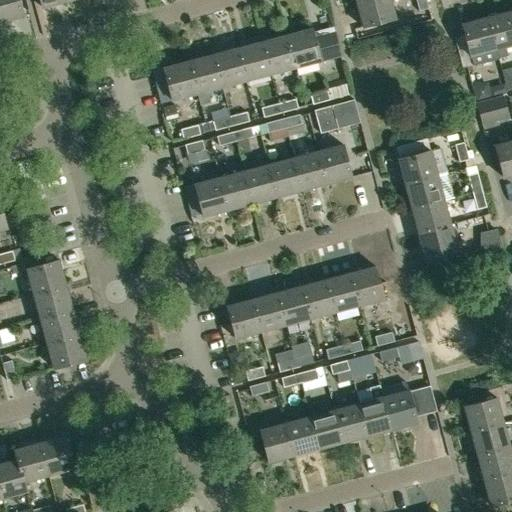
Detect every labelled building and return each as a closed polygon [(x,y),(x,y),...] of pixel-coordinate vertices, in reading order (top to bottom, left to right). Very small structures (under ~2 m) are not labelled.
[(0,0),(0,22),(23,16),(18,0),(0,0)] [(395,18),(390,0),(360,0),(355,1),(362,27),(395,18)] [(416,0),(419,11),(429,9),(426,0),(416,0)] [(511,14),(511,11),(487,17),(498,60),(499,60),(496,50),(511,45),(511,14)] [(473,67),(498,60),(487,17),(462,24),(470,57),(471,57),(473,67)] [(311,28),(286,35),(295,68),(340,56),(334,32),(313,37),(311,28)] [(295,68),(286,35),(262,41),(271,75),(295,68)] [(246,81),(271,75),(262,41),(237,48),(246,81)] [(213,54),(222,87),(246,81),(237,48),(213,54)] [(222,87),(213,54),(189,61),(197,94),(200,105),(211,103),(208,91),(222,87)] [(197,94),(189,61),(163,67),(172,101),(197,94)] [(310,95),(312,105),(352,94),(349,83),(326,89),(327,91),(310,95)] [(503,96),(493,98),(483,101),(476,103),(481,124),(508,117),(503,96)] [(278,103),(281,113),(298,109),(296,99),(278,103)] [(281,113),(278,103),(261,108),(263,118),(281,113)] [(332,105),(314,110),(321,134),(338,129),(332,105)] [(229,116),(232,126),(250,122),(247,111),(229,116)] [(300,115),(282,119),(285,128),(302,124),(300,115)] [(205,122),(207,131),(214,130),(215,131),(232,126),(229,116),(205,122)] [(282,119),(258,126),(261,135),(285,128),(282,119)] [(207,131),(205,122),(180,129),(183,139),(201,135),(200,133),(207,131)] [(258,126),(234,132),(236,141),(261,135),(258,126)] [(236,141),(234,132),(216,137),(219,146),(236,141)] [(397,159),(404,185),(437,176),(426,139),(395,148),(397,159)] [(205,150),(202,140),(184,145),(187,154),(205,150)] [(511,176),(511,140),(494,145),(503,178),(511,176)] [(464,142),(454,145),(459,162),(468,160),(464,142)] [(342,145),(317,151),(326,184),(351,178),(342,145)] [(302,191),(326,184),(317,151),(293,158),(302,191)] [(277,197),(302,191),(293,158),(268,164),(277,197)] [(244,171),(253,204),(277,197),(268,164),(244,171)] [(244,171),(220,177),(228,210),(253,204),(244,171)] [(447,173),(437,176),(404,185),(411,209),(444,200),(454,197),(447,173)] [(468,175),(472,192),(482,190),(477,173),(468,175)] [(203,217),(228,210),(220,177),(194,184),(203,217)] [(482,190),(472,192),(477,210),(486,207),(482,190)] [(411,209),(417,233),(450,224),(444,200),(411,209)] [(457,250),(450,224),(417,233),(424,259),(457,250)] [(12,251),(0,254),(0,264),(15,261),(12,251)] [(33,294),(66,285),(59,260),(26,269),(33,294)] [(383,299),(374,266),(349,273),(358,306),(383,299)] [(334,312),(358,306),(349,273),(326,279),(334,312)] [(326,279),(301,286),(310,319),(334,312),(326,279)] [(17,299),(29,297),(26,283),(14,285),(17,299)] [(39,318),(72,310),(66,285),(33,294),(39,318)] [(301,286),(276,292),(285,325),(310,319),(301,286)] [(276,292),(252,299),(261,332),(285,325),(276,292)] [(235,338),(261,332),(252,299),(226,305),(235,338)] [(46,343),(79,334),(72,310),(39,318),(46,343)] [(11,311),(0,314),(0,324),(8,346),(22,341),(11,311)] [(377,346),(394,342),(392,332),(374,337),(377,346)] [(79,334),(46,343),(53,368),(86,359),(79,334)] [(343,345),(345,355),(363,350),(360,341),(343,345)] [(419,341),(404,345),(406,356),(422,352),(419,341)] [(345,355),(343,345),(326,350),(328,359),(345,355)] [(396,347),(378,352),(381,362),(399,357),(396,347)] [(294,358),(296,368),(314,363),(311,354),(294,358)] [(347,360),(350,370),(352,380),(366,376),(363,366),(367,366),(364,356),(347,360)] [(296,368),(294,358),(277,363),(279,372),(296,368)] [(350,370),(347,360),(329,365),(332,375),(350,370)] [(11,361),(2,363),(7,380),(16,378),(11,361)] [(247,381),(265,376),(263,367),(245,371),(247,381)] [(298,373),(300,383),(318,378),(315,368),(298,373)] [(300,383),(298,373),(281,378),(283,388),(300,383)] [(380,387),(382,397),(391,430),(416,423),(407,390),(408,389),(406,380),(380,387)] [(267,382),(249,387),(252,396),(269,392),(267,382)] [(359,403),(367,436),(391,430),(382,397),(380,387),(379,385),(369,388),(372,399),(359,403)] [(229,395),(213,399),(215,409),(232,405),(229,395)] [(471,432),(502,423),(495,397),(464,405),(471,432)] [(367,436),(359,403),(334,410),(342,443),(367,436)] [(318,449),(342,443),(334,410),(309,416),(318,449)] [(309,416),(285,423),(294,456),(318,449),(309,416)] [(268,462),(294,456),(285,423),(259,429),(268,462)] [(502,423),(471,432),(477,456),(509,448),(502,423)] [(40,443),(48,475),(74,468),(65,436),(40,443)] [(24,482),(25,481),(48,475),(40,443),(13,450),(16,460),(18,459),(24,482)] [(484,480),(511,472),(511,459),(509,448),(477,456),(484,480)] [(0,491),(2,499),(28,492),(25,481),(24,482),(18,459),(16,460),(0,463),(0,491)] [(511,472),(484,480),(491,507),(511,500),(511,472)]
